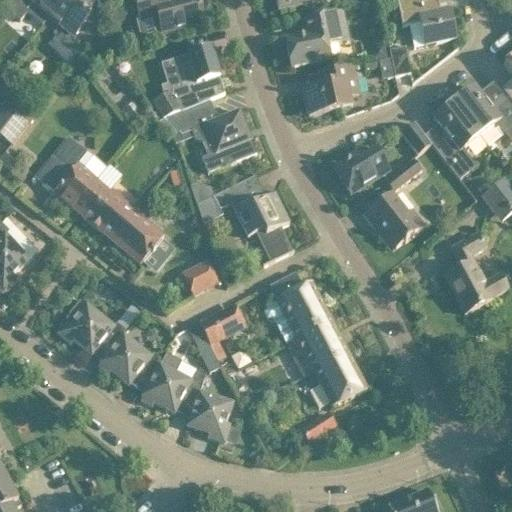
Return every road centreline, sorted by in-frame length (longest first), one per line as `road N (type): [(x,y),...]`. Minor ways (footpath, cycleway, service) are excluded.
road 1 (tertiary): [(197,476),(326,486),(458,447)]
road 2 (tertiary): [(0,330),(197,476)]
road 3 (residential): [(458,447),(338,240)]
road 4 (residential): [(486,44),(392,116),(286,155)]
road 5 (residential): [(171,322),(338,240)]
road 6 (residential): [(286,155),(236,0)]
